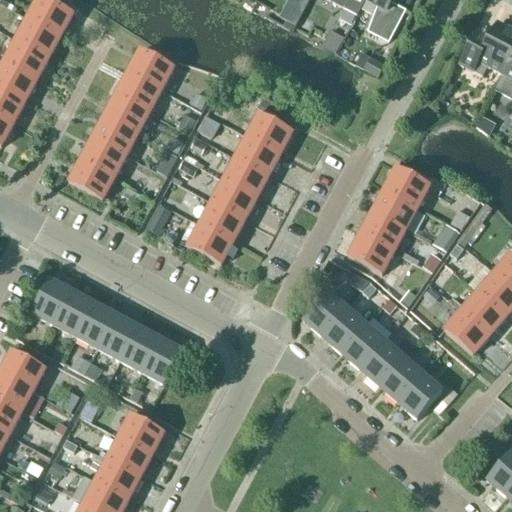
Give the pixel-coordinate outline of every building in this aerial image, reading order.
[(39,0),(27,22),(61,41),(73,18),(39,0)] [(358,0),(365,4),(366,0),(320,0),(344,12),(350,0),(358,0)] [(366,0),(365,4),(377,10),(365,35),(388,46),(405,13),(392,6),(394,0),(366,0)] [(7,5),(1,2),(0,3),(0,6),(11,13),(13,9),(7,5)] [(295,26),(304,10),(288,2),(279,18),(295,26)] [(49,63),(61,41),(27,22),(15,44),(49,63)] [(502,77),(511,58),(511,34),(497,27),(486,49),(473,42),(460,68),(482,80),(488,69),(502,77)] [(339,39),(335,37),(330,35),(322,50),(335,57),(343,42),(339,39)] [(37,85),(49,63),(15,44),(3,66),(37,85)] [(128,77),(162,95),(174,73),(140,54),(128,77)] [(511,58),(502,77),(494,94),(511,103),(511,58)] [(376,85),(384,69),(370,61),(362,77),(376,85)] [(0,93),(25,107),(37,85),(3,66),(0,72),(0,93)] [(150,117),(162,95),(128,77),(116,99),(150,117)] [(0,121),(13,129),(25,107),(0,93),(0,121)] [(204,101),(201,99),(196,97),(190,109),(201,115),(207,102),(206,102),(204,101)] [(138,139),(150,117),(116,99),(104,121),(138,139)] [(289,115),(263,101),(257,112),(283,126),(289,115)] [(195,124),(189,121),(185,119),(178,131),(190,137),(196,125),(195,124)] [(246,141),(280,159),(292,137),(258,119),(246,141)] [(0,150),(1,151),(13,129),(0,121),(0,150)] [(126,161),(138,139),(104,121),(92,143),(126,161)] [(219,142),(225,130),(209,122),(203,133),(219,142)] [(178,143),(173,141),(166,153),(177,159),(184,146),(179,144),(178,143)] [(268,181),(280,159),(246,141),(234,163),(268,181)] [(114,183),(126,161),(92,143),(80,165),(114,183)] [(201,161),(207,150),(196,144),(190,155),(201,161)] [(193,181),(198,171),(183,163),(178,173),(193,181)] [(256,203),(268,181),(234,163),(223,185),(256,203)] [(169,168),(162,164),(156,175),(167,181),(173,170),(169,168)] [(102,205),(114,183),(80,165),(68,187),(102,205)] [(396,172),(383,194),(417,213),(430,190),(396,172)] [(245,225),(256,203),(223,185),(211,207),(245,225)] [(138,208),(142,199),(126,191),(121,199),(138,208)] [(383,194),(372,216),(406,235),(417,213),(383,194)] [(233,247),(245,225),(211,207),(199,229),(233,247)] [(464,251),(492,213),(484,207),(457,246),(464,251)] [(158,210),(148,230),(159,236),(170,216),(166,214),(158,210)] [(461,233),(469,220),(458,214),(450,227),(461,233)] [(372,216),(360,239),(394,257),(406,235),(372,216)] [(445,228),(431,248),(445,258),(459,237),(445,228)] [(221,270),(233,247),(199,229),(187,251),(221,270)] [(360,239),(347,261),(381,279),(394,257),(360,239)] [(459,265),(466,254),(456,248),(449,258),(459,265)] [(431,277),(440,264),(431,258),(422,271),(431,277)] [(493,278),(511,293),(511,259),(510,258),(493,278)] [(442,289),(453,275),(443,268),(433,282),(442,289)] [(363,296),(369,285),(351,275),(346,286),(363,296)] [(506,322),(511,315),(511,293),(493,278),(477,297),(506,322)] [(54,330),(72,296),(49,284),(31,318),(54,330)] [(374,291),(370,287),(364,294),(371,300),(377,293),(374,291)] [(432,294),(429,292),(427,295),(422,300),(433,308),(440,300),(435,296),(432,294)] [(407,312),(416,299),(408,293),(398,305),(407,312)] [(76,342),(94,308),(72,296),(54,330),(76,342)] [(322,342),(347,313),(328,296),(302,325),(322,342)] [(490,341),(506,322),(477,297),(460,315),(490,341)] [(392,306),(389,303),(382,311),(389,317),(396,309),(392,306)] [(98,354),(116,320),(94,308),(76,342),(98,354)] [(341,358),(366,329),(347,313),(322,342),(341,358)] [(473,360),(490,341),(460,315),(444,335),(473,360)] [(120,365),(138,332),(116,320),(98,354),(120,365)] [(418,343),(425,335),(416,327),(409,335),(418,343)] [(359,375),(385,346),(366,329),(341,358),(359,375)] [(142,377),(160,343),(138,332),(120,365),(142,377)] [(160,343),(142,377),(165,389),(183,356),(160,343)] [(378,391),(404,362),(385,346),(359,375),(378,391)] [(0,376),(0,377),(33,396),(45,373),(12,355),(0,376)] [(85,380),(91,368),(76,360),(70,372),(85,380)] [(397,407),(423,378),(404,362),(378,391),(397,407)] [(102,373),(97,371),(94,369),(91,368),(87,375),(85,380),(95,385),(102,373)] [(0,406),(21,418),(22,416),(33,421),(43,404),(32,398),(33,396),(0,377),(0,406)] [(423,378),(397,407),(417,424),(442,395),(423,378)] [(70,417),(79,401),(64,392),(55,409),(70,417)] [(137,407),(142,396),(134,392),(128,403),(137,407)] [(438,418),(457,397),(451,393),(433,414),(438,418)] [(0,434),(9,440),(21,418),(0,406),(0,434)] [(118,442),(152,460),(164,437),(130,419),(118,442)] [(64,436),(66,431),(58,427),(55,434),(62,438),(64,436)] [(0,457),(9,440),(0,434),(0,457)] [(140,482),(152,460),(118,442),(106,464),(140,482)] [(505,501),(511,493),(511,455),(486,484),(505,501)] [(29,467),(22,463),(20,467),(18,471),(25,474),(29,467)] [(129,504),(140,482),(106,464),(95,486),(129,504)] [(43,472),(31,465),(28,470),(26,475),(38,481),(43,472)] [(61,469),(53,465),(48,476),(59,482),(65,471),(61,469)] [(90,511),(124,511),(129,504),(95,486),(83,508),(90,511)] [(47,497),(40,493),(34,503),(46,510),(52,500),(47,497)]
